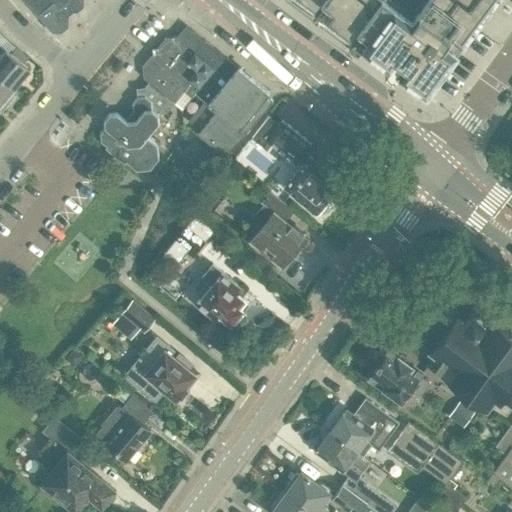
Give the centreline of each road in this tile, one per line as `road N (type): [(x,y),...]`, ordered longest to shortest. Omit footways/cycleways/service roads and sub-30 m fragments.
road 1 (residential): [(190,511),(431,168)]
road 2 (tertiary): [(431,168),(224,0)]
road 3 (residential): [(431,168),(511,56)]
road 4 (unclassified): [(0,171),(79,74)]
